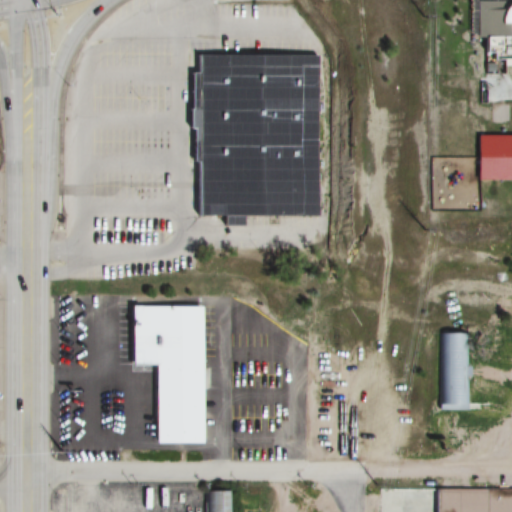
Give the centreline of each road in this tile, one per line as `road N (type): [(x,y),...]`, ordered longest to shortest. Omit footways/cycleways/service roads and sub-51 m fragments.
road 1 (residential): [(0,481),(511,472)]
road 2 (primary): [(25,282),(39,184),(38,0)]
road 3 (primary): [(25,511),(25,282)]
road 4 (primary): [(39,184),(60,65),(86,18),(107,0)]
road 5 (primary): [(16,0),(15,145)]
road 6 (primary): [(15,145),(25,282)]
